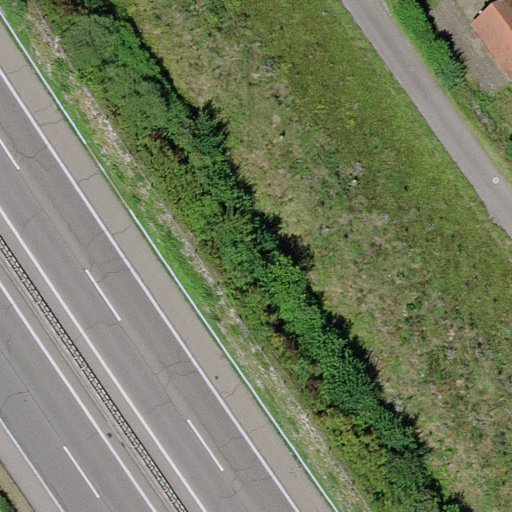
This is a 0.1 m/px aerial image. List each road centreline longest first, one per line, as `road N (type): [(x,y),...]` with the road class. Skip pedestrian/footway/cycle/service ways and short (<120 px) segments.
road 1 (motorway): [(253,511),(0,133)]
road 2 (unclassified): [(511,221),(363,0)]
road 3 (motorway): [(0,352),(108,511)]
